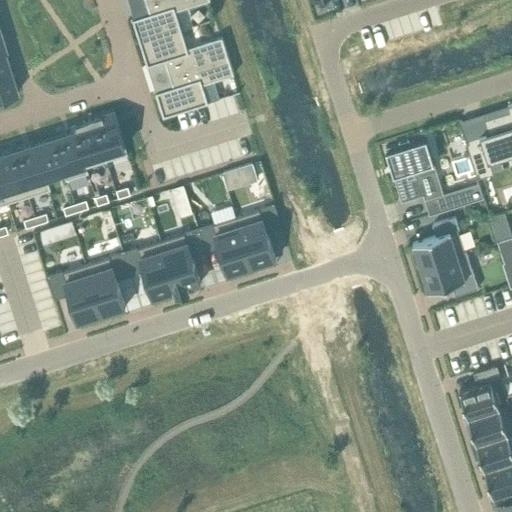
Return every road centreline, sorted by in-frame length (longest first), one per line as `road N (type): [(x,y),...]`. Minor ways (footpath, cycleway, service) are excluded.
road 1 (unclassified): [(389,254),(0,376)]
road 2 (residential): [(106,0),(132,81),(0,124)]
road 3 (residential): [(426,0),(327,37),(327,64),(350,133)]
road 4 (residential): [(511,83),(350,133)]
road 5 (unclassified): [(471,511),(420,351)]
road 6 (residential): [(389,254),(350,133)]
